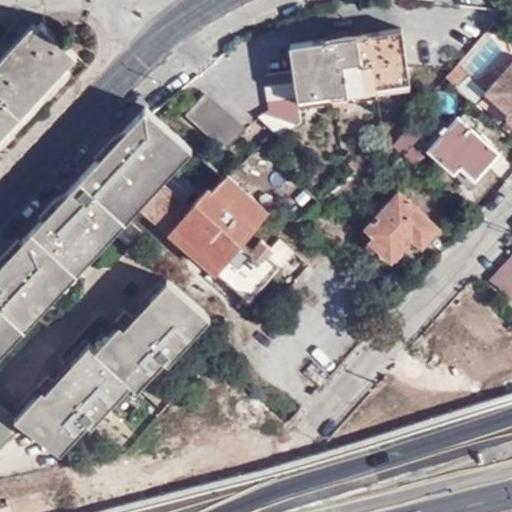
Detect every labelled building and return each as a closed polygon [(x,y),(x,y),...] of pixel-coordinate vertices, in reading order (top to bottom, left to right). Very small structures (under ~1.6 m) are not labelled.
[(0,135),(76,53),(42,22),(21,45),(15,40),(0,55),(0,135)] [(288,40),(292,66),(261,71),(267,105),(257,113),(279,134),(300,119),(296,93),(329,89),(330,93),(376,86),(375,82),(409,77),(399,23),(288,40)] [(511,57),(485,88),(511,113),(511,57)] [(445,77),(455,85),(467,72),(457,63),(445,77)] [(245,125),(204,89),(184,112),(224,148),(245,125)] [(130,156),(161,119),(145,105),(65,191),(85,208),(130,156)] [(498,151),(458,116),(429,147),(453,170),(461,162),(475,175),(498,151)] [(152,175),(185,140),(161,119),(130,156),(152,175)] [(423,141),(426,137),(407,122),(392,141),(417,161),(429,146),(423,141)] [(352,171),(370,156),(363,148),(346,162),(352,171)] [(105,226),(152,175),(130,156),(85,208),(105,226)] [(348,174),(325,193),(336,205),(359,186),(348,174)] [(268,211),(226,176),(213,191),(210,187),(191,209),(162,184),(143,207),(246,298),(276,265),(266,255),(271,248),(260,237),(249,249),(241,242),(268,211)] [(102,228),(105,226),(85,208),(65,191),(34,224),(54,243),(73,260),(102,228)] [(438,227),(401,194),(367,230),(375,238),(371,243),(390,260),(411,238),(421,246),(438,227)] [(0,299),(22,277),(54,243),(34,224),(0,260),(0,299)] [(73,260),(54,243),(22,277),(41,293),(73,260)] [(511,300),(511,259),(508,257),(487,281),(511,301),(511,300)] [(65,384),(60,390),(45,375),(35,385),(45,394),(19,421),(24,426),(55,451),(83,421),(88,426),(100,414),(104,403),(124,381),(133,389),(161,360),(166,365),(179,350),(184,334),(213,303),(182,273),(147,312),(149,314),(143,320),(128,305),(118,315),(128,324),(105,348),(98,342),(62,381),(65,384)] [(0,318),(10,327),(41,293),(22,277),(0,299),(0,318)] [(0,337),(10,327),(0,318),(0,337)] [(176,427),(191,408),(170,391),(155,409),(176,427)] [(0,447),(24,426),(19,421),(0,407),(0,447)]
